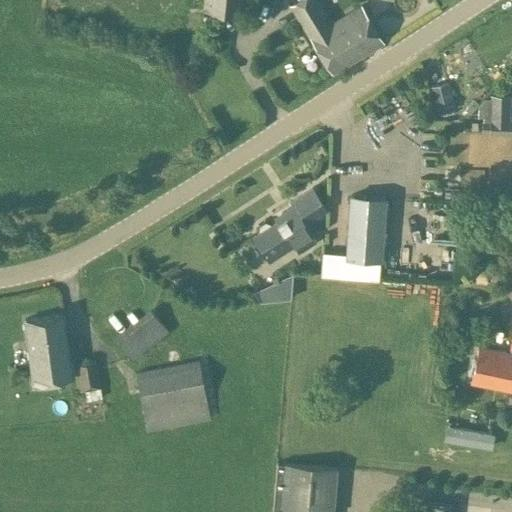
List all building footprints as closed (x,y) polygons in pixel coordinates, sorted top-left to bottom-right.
[(203,0),(202,10),(240,14),(241,0),(203,0)] [(361,8),(333,26),(317,0),(299,0),(289,6),(311,39),(332,72),(382,41),(361,8)] [(437,112),(454,108),(449,81),(432,84),(437,112)] [(482,121),(482,133),(489,133),(489,134),(506,135),(506,120),(490,120),(490,121),(482,121)] [(287,202),(293,211),(285,216),(287,220),(255,241),(269,262),(294,246),(298,253),(316,241),(306,227),(329,213),(311,187),(287,202)] [(380,260),(385,197),(350,195),(345,257),(325,256),(324,274),(383,278),(385,260),(380,260)] [(436,239),(453,241),(455,228),(438,226),(436,239)] [(257,281),(258,299),(293,297),(292,280),(257,281)] [(62,298),(44,300),(45,314),(63,312),(62,298)] [(133,359),(169,330),(150,307),(115,336),(133,359)] [(33,385),(74,380),(71,361),(69,362),(63,315),(24,320),(33,385)] [(511,332),(508,353),(478,347),(470,381),(511,390),(511,332)] [(199,360),(135,372),(146,432),(210,420),(199,360)] [(76,364),(80,390),(99,387),(95,361),(76,364)] [(333,511),(337,467),(283,463),(277,463),(272,511),(333,511)]
